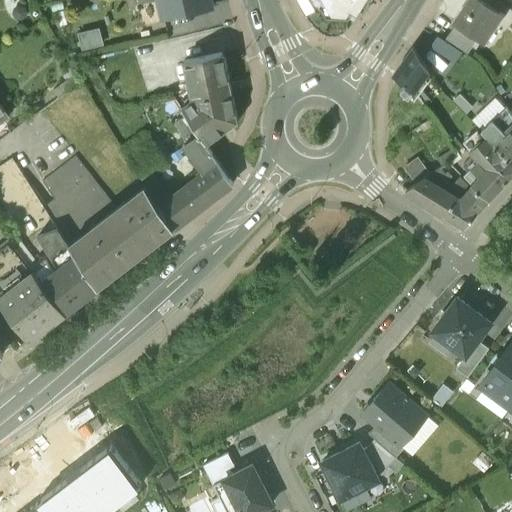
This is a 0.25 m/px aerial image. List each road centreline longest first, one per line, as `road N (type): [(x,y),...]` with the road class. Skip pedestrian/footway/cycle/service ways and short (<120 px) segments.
road 1 (primary): [(290,165),(0,425)]
road 2 (residential): [(451,257),(293,439),(292,465),(314,511)]
road 3 (residential): [(451,257),(343,162)]
